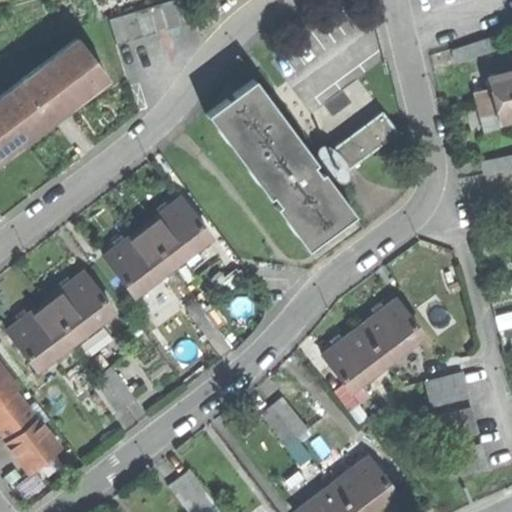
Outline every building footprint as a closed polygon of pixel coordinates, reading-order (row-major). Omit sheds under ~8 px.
[(178,0),(94,28),(103,54),(196,22),(189,0),(178,0)] [(0,97),(0,159),(53,119),(108,78),(78,38),(0,97)] [(456,50),(459,61),(497,50),(494,38),(456,50)] [(498,112),(501,123),(511,120),(511,72),(489,78),(492,89),(477,93),(483,116),(498,112)] [(207,113),(307,248),(331,230),(354,213),(331,182),(399,131),(384,111),(316,162),(254,78),(207,113)] [(511,156),(483,162),(485,175),(511,170),(511,156)] [(105,255),(135,295),(212,237),(182,197),(167,209),(124,241),(105,255)] [(216,284),(223,294),(244,279),(237,269),(216,284)] [(7,330),(37,369),(115,310),(85,270),(67,285),(28,314),(7,330)] [(186,307),(209,338),(219,330),(197,299),(186,307)] [(323,353),(350,390),(424,336),(397,299),(383,309),(344,338),(323,353)] [(0,364),(0,429),(8,441),(5,443),(19,462),(23,459),(32,471),(61,449),(37,418),(35,420),(14,393),(19,390),(0,364)] [(91,380),(113,413),(135,398),(113,366),(91,380)] [(426,383),(432,408),(469,399),(463,374),(426,383)] [(265,414),(287,444),(308,429),(286,398),(265,414)] [(435,420),(442,444),(479,434),(472,410),(435,420)] [(444,455),(451,480),(487,471),(481,446),(444,455)] [(295,511),(370,511),(396,492),(369,456),(351,470),(319,494),(295,511)] [(170,486),(188,511),(199,511),(214,502),(192,471),(170,486)]
